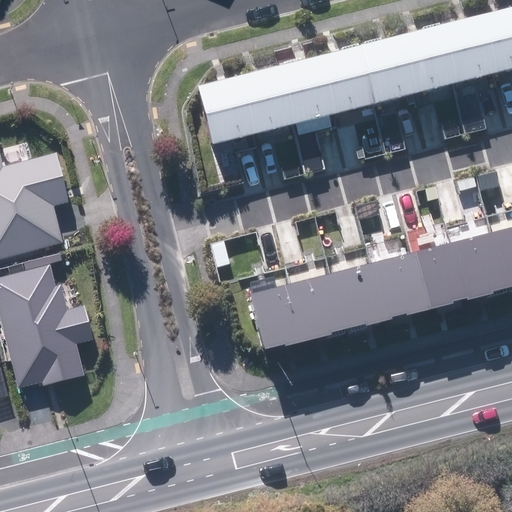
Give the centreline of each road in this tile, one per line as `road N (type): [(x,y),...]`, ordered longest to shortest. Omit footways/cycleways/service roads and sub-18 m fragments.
road 1 (residential): [(184,464),(104,125),(98,34)]
road 2 (residential): [(164,233),(511,146)]
road 3 (secondary): [(511,379),(226,452)]
road 4 (residential): [(164,233),(226,452)]
road 5 (residential): [(98,34),(134,117),(164,233)]
road 6 (secondary): [(184,464),(0,510)]
road 7 (residential): [(233,0),(98,34)]
